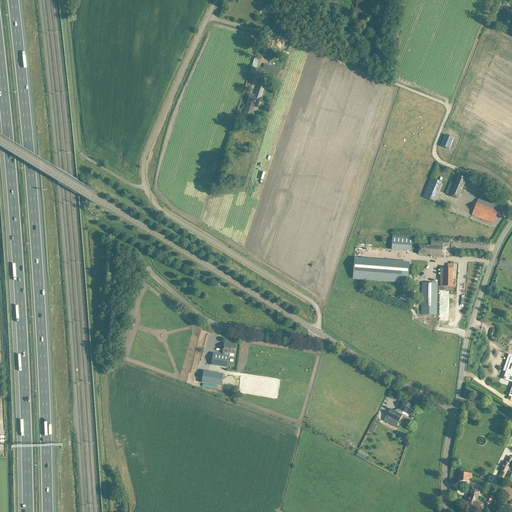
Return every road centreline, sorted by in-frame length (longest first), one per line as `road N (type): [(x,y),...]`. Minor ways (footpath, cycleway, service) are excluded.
road 1 (motorway): [(45,511),(30,194),(11,0)]
road 2 (motorway): [(0,67),(26,511)]
road 3 (unclassified): [(215,0),(153,135),(143,180),(164,212),(315,304),(315,331)]
road 4 (unclassified): [(315,331),(0,140)]
road 5 (tertiary): [(454,411),(474,312),(511,222)]
road 6 (unclassified): [(315,331),(301,338),(209,321),(146,266)]
road 7 (unclassified): [(454,411),(315,331)]
